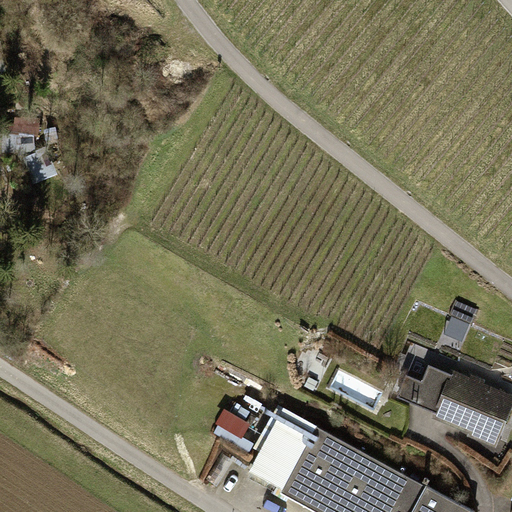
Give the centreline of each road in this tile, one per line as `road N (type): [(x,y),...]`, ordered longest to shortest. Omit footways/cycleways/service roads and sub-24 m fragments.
road 1 (track): [(187,0),(262,85),(511,288)]
road 2 (residential): [(0,366),(221,511)]
